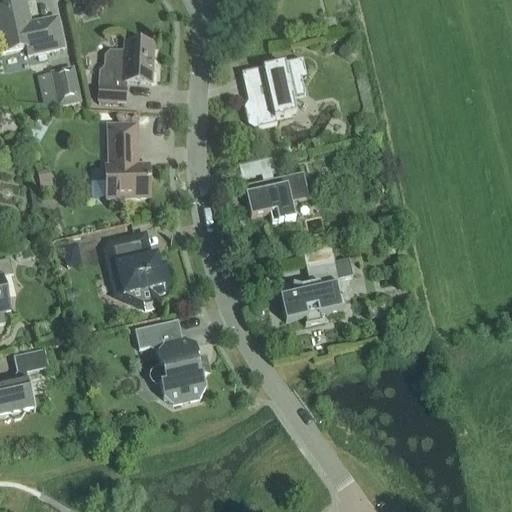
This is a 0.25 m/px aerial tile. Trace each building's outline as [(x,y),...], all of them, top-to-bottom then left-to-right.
[(30,26),(26,5),(0,11),(0,56),(0,57),(26,51),(28,59),(64,51),(57,20),(30,26)] [(98,74),(98,90),(97,104),(125,105),(126,85),(151,87),(153,46),(146,46),(143,42),(135,42),(131,45),(124,45),(124,54),(109,53),(104,59),(103,70),(98,74)] [(275,121),(296,117),(292,100),(305,97),(301,81),(306,79),(302,62),(241,76),(247,104),(244,110),(248,128),(253,132),(276,127),(275,121)] [(55,111),(79,105),(72,70),(48,75),(55,111)] [(136,169),(136,142),(135,127),(108,128),(109,169),(105,169),(105,202),(149,201),(148,168),(136,169)] [(262,177),(272,175),(269,162),(259,164),(262,177)] [(303,176),(243,189),(250,221),(270,216),(272,227),(295,222),(291,206),(309,202),(303,176)] [(122,292),(125,304),(144,313),(158,310),(155,297),(164,295),(169,288),(164,267),(158,268),(156,259),(141,262),(136,239),(109,246),(105,253),(114,294),(122,292)] [(0,327),(5,327),(2,315),(9,313),(2,280),(13,278),(9,262),(0,263),(0,327)] [(279,301),(285,325),(305,321),(307,328),(323,324),(322,317),(344,312),(337,282),(353,278),(349,263),(324,269),(328,284),(300,290),(302,296),(279,301)] [(177,324),(134,334),(139,354),(149,351),(157,356),(160,370),(156,371),(152,373),(149,377),(149,382),(151,386),(155,389),(160,389),(163,403),(172,409),(199,403),(205,393),(202,379),(206,378),(202,361),(198,361),(195,348),(185,342),(181,342),(177,324)] [(0,421),(35,414),(26,377),(48,372),(44,353),(13,361),(16,376),(12,383),(4,385),(1,390),(0,390),(0,421)]
